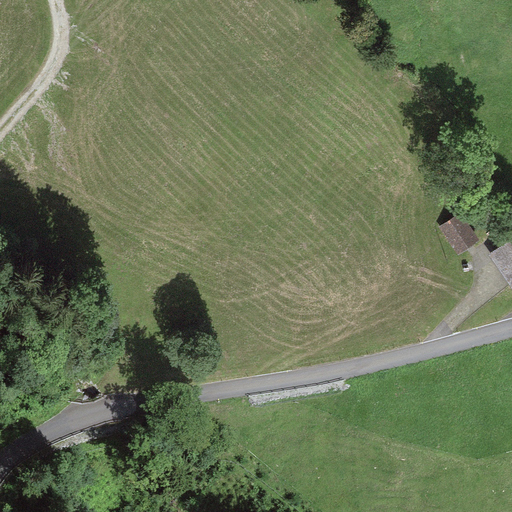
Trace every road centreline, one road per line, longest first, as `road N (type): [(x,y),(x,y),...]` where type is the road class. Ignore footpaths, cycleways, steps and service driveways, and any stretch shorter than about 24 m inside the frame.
road 1 (track): [(511,328),(369,365),(115,408),(30,441),(0,467)]
road 2 (track): [(55,0),(58,54),(0,127)]
